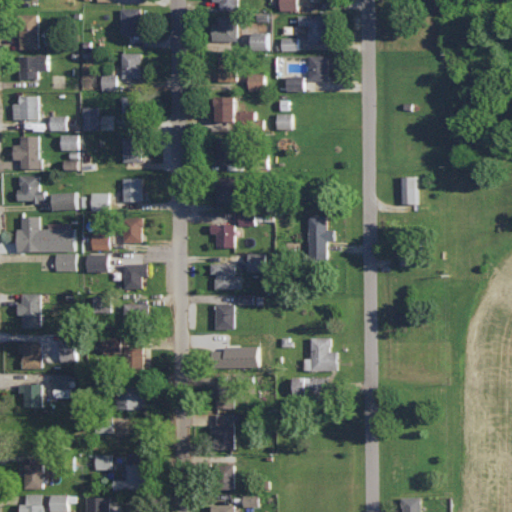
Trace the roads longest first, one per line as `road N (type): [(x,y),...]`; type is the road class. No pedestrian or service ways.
road 1 (residential): [(183,511),(177,0)]
road 2 (residential): [(371,511),(366,0)]
